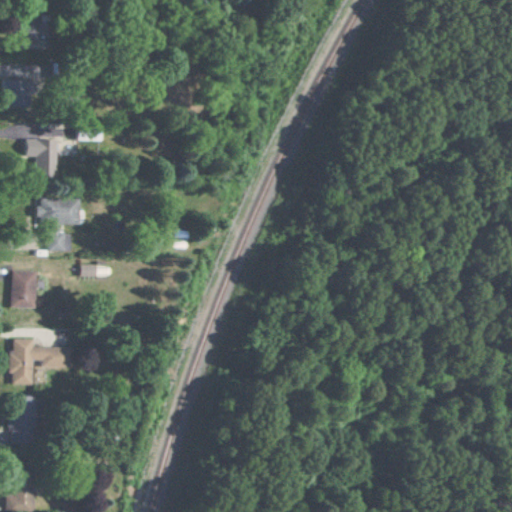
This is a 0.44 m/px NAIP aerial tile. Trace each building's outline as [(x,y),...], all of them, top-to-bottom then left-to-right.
[(29,177),(51,176),(51,139),(20,139),(20,156),(29,156),(29,177)] [(73,198),(32,198),(32,224),(43,224),(43,250),(65,249),(65,233),(54,233),(54,223),(73,223),(73,198)] [(76,275),(93,275),(93,264),(75,265),(76,275)] [(32,271),(7,271),(6,307),(31,308),(32,271)] [(29,384),(29,359),(38,359),(38,366),(57,366),(58,347),(30,347),(30,339),(10,338),(10,349),(5,349),(5,374),(8,374),(8,384),(29,384)] [(10,397),(9,426),(30,427),(31,397),(10,397)] [(29,511),(29,492),(1,492),(1,511),(29,511)]
